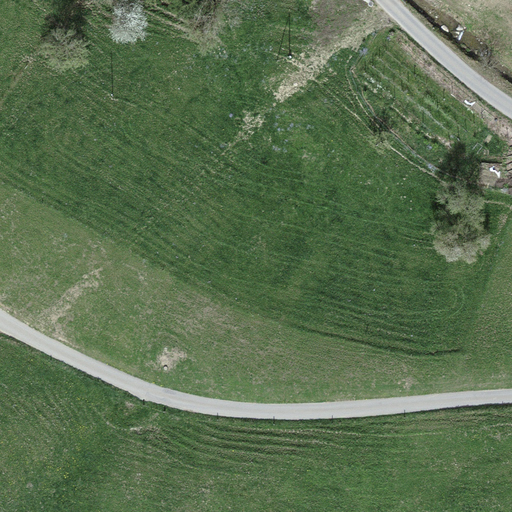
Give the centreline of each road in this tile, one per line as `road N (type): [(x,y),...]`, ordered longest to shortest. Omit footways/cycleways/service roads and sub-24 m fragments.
road 1 (unclassified): [(511,396),(319,413),(182,404),(68,362),(0,322)]
road 2 (unclassified): [(511,112),(455,73),(381,0)]
